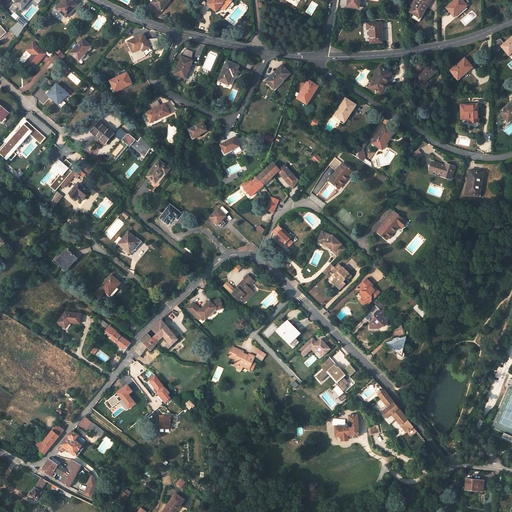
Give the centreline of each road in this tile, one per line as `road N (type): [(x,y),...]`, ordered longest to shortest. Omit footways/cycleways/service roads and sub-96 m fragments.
road 1 (residential): [(0,450),(34,469),(154,317),(221,257),(251,253),(397,394),(452,465)]
road 2 (residential): [(319,57),(322,70),(439,145),(479,157),(511,154)]
road 3 (residential): [(180,33),(162,91),(223,120),(238,115),(269,51)]
road 4 (residential): [(319,57),(394,53),(511,21)]
